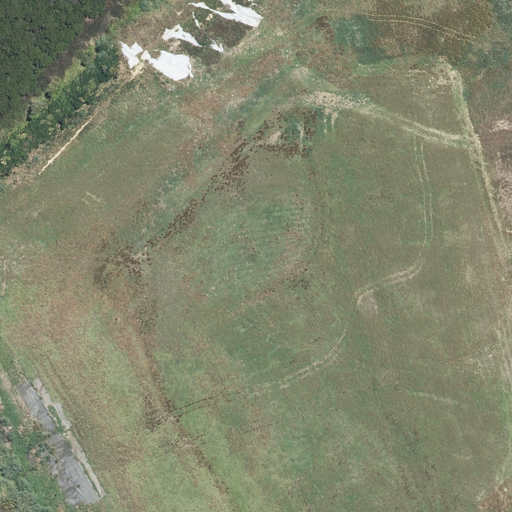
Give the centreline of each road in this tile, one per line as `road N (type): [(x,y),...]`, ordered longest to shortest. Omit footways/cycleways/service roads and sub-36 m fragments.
road 1 (residential): [(261,511),(131,239),(122,203),(131,153),(299,46)]
road 2 (residential): [(428,511),(356,323),(299,46)]
road 3 (residential): [(452,0),(506,196)]
road 4 (residential): [(299,46),(425,0)]
